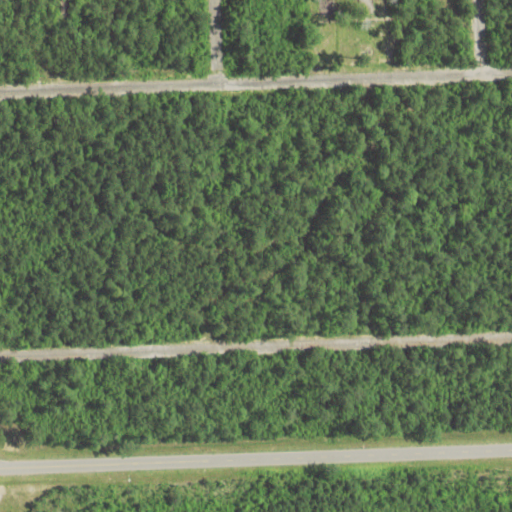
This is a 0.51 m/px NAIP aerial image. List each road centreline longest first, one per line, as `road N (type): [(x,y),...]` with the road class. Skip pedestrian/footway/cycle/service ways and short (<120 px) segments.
road 1 (track): [(511,74),(0,93)]
road 2 (tertiary): [(511,449),(0,467)]
road 3 (track): [(0,355),(511,338)]
